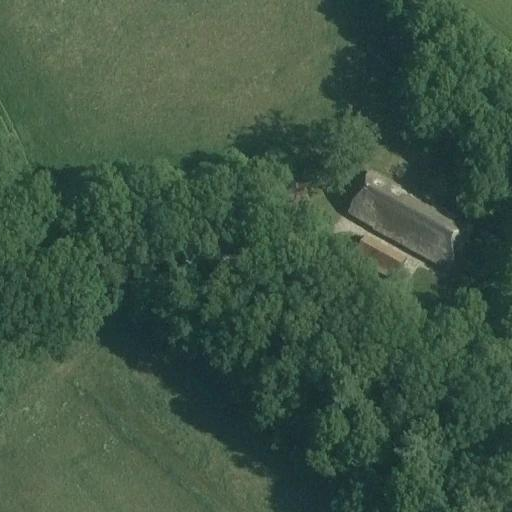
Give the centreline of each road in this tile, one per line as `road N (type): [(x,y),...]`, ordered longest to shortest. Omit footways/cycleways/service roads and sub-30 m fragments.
road 1 (track): [(363,357),(269,272),(221,254),(146,243),(89,256),(0,310)]
road 2 (track): [(497,511),(363,357)]
road 3 (track): [(511,295),(363,357)]
